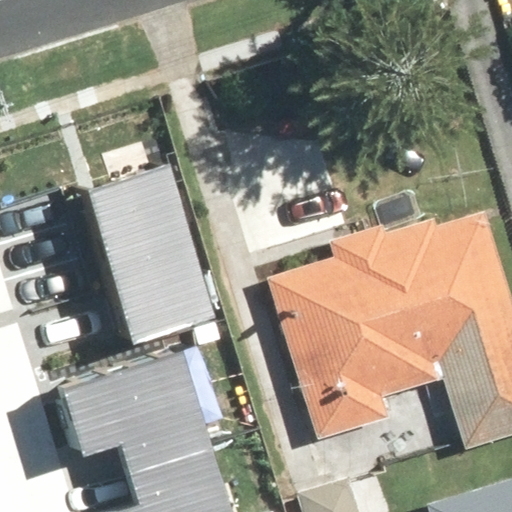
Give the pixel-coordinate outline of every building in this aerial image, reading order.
[(90,190),(131,342),(215,320),(175,168),(90,190)] [(511,255),(496,203),(397,233),(393,220),(335,238),(339,251),(268,273),(320,443),(403,417),(396,394),(446,378),(468,450),(511,436),(511,255)] [(63,390),(82,455),(123,444),(132,476),(213,453),(186,355),(63,390)] [(139,500),(99,511),(230,511),(213,453),(132,476),(139,500)] [(307,511),(404,511),(388,465),(301,494),(307,511)] [(511,511),(511,477),(432,503),(434,511),(511,511)]
